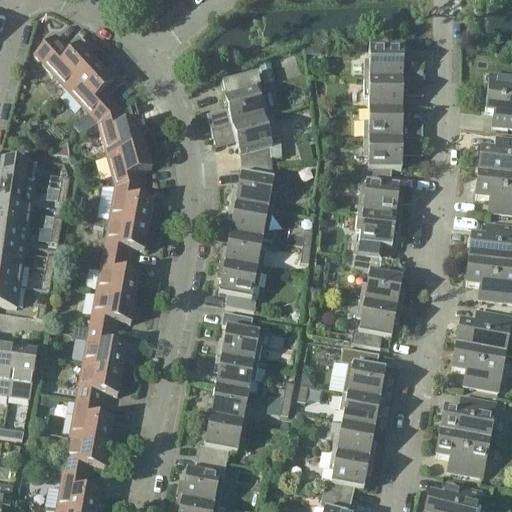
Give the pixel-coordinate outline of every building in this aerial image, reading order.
[(71,56),(55,39),(33,58),(66,94),(96,67),(79,49),(71,56)] [(305,48),(305,58),(321,58),(321,48),(305,48)] [(402,70),(402,51),(369,51),(369,65),(364,65),(364,82),(423,83),(423,70),(402,70)] [(268,65),(258,67),(263,86),(273,83),(268,65)] [(97,128),(123,113),(105,93),(113,86),(96,67),(66,94),(97,128)] [(258,104),(255,91),(259,90),(256,78),(228,86),(231,98),(223,100),(227,117),(207,123),(211,135),(267,120),(263,103),(258,104)] [(511,132),(511,80),(488,78),(484,116),(511,119),(510,132),(511,132)] [(423,96),(423,83),(364,82),(364,100),(368,100),(368,112),(401,113),(402,96),(423,96)] [(401,130),(401,113),(368,112),(368,125),(363,125),(363,142),(422,143),(422,130),(401,130)] [(127,127),(123,113),(97,128),(106,159),(144,148),(138,124),(127,127)] [(240,160),(240,168),(272,167),(271,161),(280,161),(280,147),(272,119),(267,120),(211,135),(214,148),(234,143),(239,160),(240,160)] [(511,180),(511,142),(496,141),(495,153),(480,152),(477,177),(511,180)] [(422,156),(422,143),(363,142),(363,160),(368,160),(368,173),(362,173),(362,179),(391,180),(391,174),(401,174),(401,156),(422,156)] [(115,191),(144,189),(140,176),(151,172),(144,148),(106,159),(115,191)] [(9,160),(9,164),(37,169),(38,164),(9,160)] [(0,184),(34,190),(37,169),(9,164),(1,163),(0,168),(0,184)] [(272,183),(272,167),(240,168),(240,177),(237,195),(232,194),(230,207),(272,214),(275,197),(270,196),(273,183),(272,183)] [(511,218),(511,180),(477,177),(475,202),(489,203),(488,216),(511,218)] [(396,207),(398,189),(390,188),(391,180),(362,179),(361,185),(366,186),(365,199),(360,198),(358,216),(400,221),(401,208),(396,207)] [(68,195),(70,182),(62,181),(59,193),(68,195)] [(0,205),(31,210),(34,190),(0,184),(0,205)] [(148,231),(152,206),(142,204),(144,189),(115,191),(109,223),(148,231)] [(65,207),(68,195),(59,193),(57,206),(65,207)] [(0,226),(28,230),(31,210),(0,205),(0,226)] [(232,220),(229,237),(262,243),(273,245),(274,237),(268,236),(272,214),(230,207),(227,220),(232,220)] [(398,234),(400,221),(358,216),(356,234),(361,234),(359,247),(354,247),(353,259),(381,262),(383,250),(391,251),(393,233),(398,234)] [(42,232),(52,233),(54,221),(45,219),(42,232)] [(60,235),(63,223),(54,221),(52,233),(60,235)] [(143,255),(148,231),(109,223),(102,260),(130,265),(132,253),(143,255)] [(0,246),(25,250),(28,230),(0,226),(0,246)] [(511,268),(511,230),(486,228),(485,241),(471,239),(468,264),(511,268)] [(58,247),(60,235),(52,233),(50,246),(58,247)] [(310,251),(312,235),(304,234),(302,250),(310,251)] [(260,255),(262,243),(229,237),(226,254),(221,253),(219,266),(261,273),(264,256),(260,255)] [(0,267),(22,271),(25,250),(0,246),(0,267)] [(308,268),(310,251),(302,250),(300,267),(308,268)] [(398,299),(402,281),(380,277),(381,262),(353,259),(352,272),(369,275),(367,288),(362,287),(359,305),(401,312),(403,299),(398,299)] [(134,303),(139,278),(128,276),(130,265),(102,260),(95,296),(134,303)] [(53,275),(55,263),(47,261),(45,273),(53,275)] [(511,306),(511,268),(468,264),(465,289),(479,290),(478,303),(511,306)] [(258,291),(261,273),(219,266),(217,279),(221,279),(218,298),(227,299),(225,311),(253,316),(256,304),(251,303),(253,290),(258,291)] [(0,288),(20,291),(22,271),(0,267),(0,288)] [(51,287),(53,275),(45,273),(42,286),(51,287)] [(0,309),(17,312),(20,291),(0,288),(0,309)] [(130,328),(134,303),(95,296),(89,332),(117,337),(119,326),(130,328)] [(398,325),(401,312),(359,305),(356,322),(360,323),(358,336),(353,335),(351,348),(380,353),(382,341),(390,342),(394,324),(398,325)] [(44,324),(46,311),(38,310),(36,323),(44,324)] [(504,358),(511,321),(476,315),(474,327),(460,325),(455,349),(504,358)] [(256,350),(258,336),(250,335),(252,322),(223,317),(221,330),(226,331),(223,348),(218,348),(216,360),(258,368),(261,351),(256,350)] [(121,376),(126,351),(115,349),(117,337),(89,332),(82,368),(121,376)] [(497,396),(504,358),(455,349),(451,374),(465,377),(463,389),(497,396)] [(0,399),(8,401),(15,352),(0,350),(0,399)] [(29,404),(31,391),(36,355),(15,352),(8,401),(29,404)] [(345,379),(342,396),(384,404),(386,392),(382,391),(385,373),(376,371),(379,359),(342,352),(339,367),(347,369),(345,379)] [(254,386),(258,368),(216,360),(213,373),(218,374),(215,391),(247,397),(250,385),(254,386)] [(117,400),(121,376),(82,368),(76,405),(104,410),(106,398),(117,400)] [(302,376),(300,389),(308,390),(313,391),(315,378),(302,376)] [(290,405),(293,388),(285,387),(282,403),(290,405)] [(305,407),(308,390),(300,389),(297,405),(305,407)] [(245,409),(247,397),(215,391),(212,407),(207,407),(205,419),(247,427),(250,410),(245,409)] [(382,417),(384,404),(342,396),(339,413),(344,414),(342,426),(374,432),(377,416),(382,417)] [(47,409),(48,400),(38,399),(37,407),(47,409)] [(488,445),(495,407),(461,401),(458,414),(444,411),(440,436),(488,445)] [(287,421),(290,405),(282,403),(279,419),(287,421)] [(108,448),(113,424),(102,422),(104,410),(76,405),(69,441),(108,448)] [(243,445),(247,427),(205,419),(202,432),(207,433),(204,451),(199,450),(197,462),(226,467),(228,455),(236,457),(239,444),(243,445)] [(371,450),(374,432),(342,426),(339,438),(335,437),(331,455),(373,463),(376,451),(371,450)] [(297,450),(300,433),(292,432),(289,448),(297,450)] [(22,444),(23,437),(3,434),(2,441),(22,444)] [(482,482),(488,445),(440,436),(435,460),(449,463),(447,475),(482,482)] [(104,473),(108,448),(69,441),(62,477),(91,483),(93,471),(104,473)] [(371,476),(373,463),(331,455),(328,472),(333,473),(330,487),(326,486),(323,498),(351,505),(354,492),(363,493),(366,475),(371,476)] [(223,479),(226,467),(197,462),(195,474),(186,472),(183,491),(178,490),(176,502),(218,510),(221,492),(216,491),(219,478),(223,479)] [(96,511),(99,496),(89,494),(91,483),(62,477),(55,511),(96,511)] [(0,511),(9,511),(12,490),(5,489),(5,488),(0,487),(0,511)] [(476,511),(481,496),(447,487),(443,500),(429,496),(425,511),(476,511)] [(349,511),(351,505),(323,498),(320,510),(324,511),(349,511)] [(217,511),(218,510),(176,502),(174,511),(217,511)]
